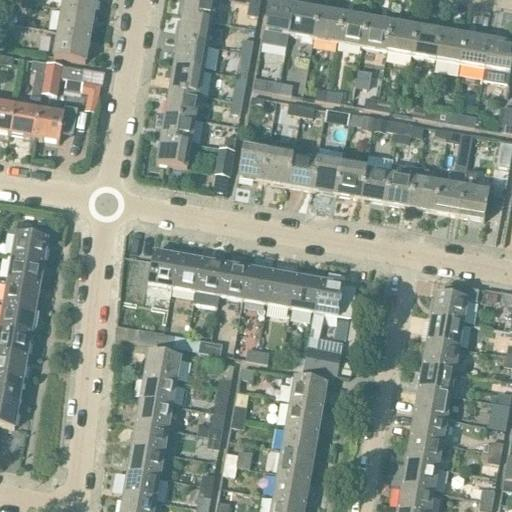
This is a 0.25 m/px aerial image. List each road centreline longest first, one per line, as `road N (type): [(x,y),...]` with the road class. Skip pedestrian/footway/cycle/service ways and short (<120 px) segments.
road 1 (residential): [(73,511),(106,203)]
road 2 (residential): [(407,254),(106,203)]
road 3 (residential): [(407,254),(361,511)]
road 4 (residential): [(106,203),(139,0)]
